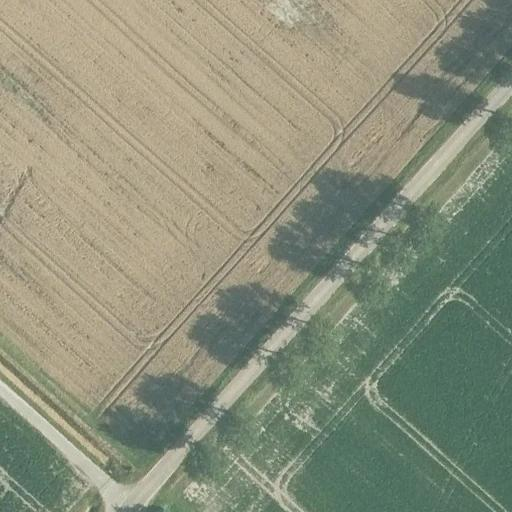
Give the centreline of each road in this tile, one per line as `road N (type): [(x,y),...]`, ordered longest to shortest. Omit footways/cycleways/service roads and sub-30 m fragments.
road 1 (unclassified): [(129,511),(511,84)]
road 2 (track): [(131,509),(0,390)]
